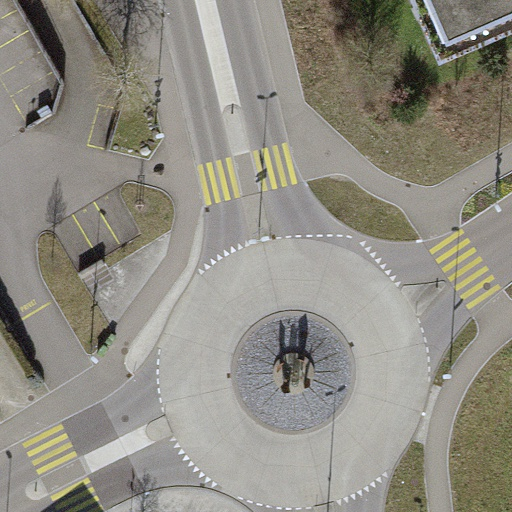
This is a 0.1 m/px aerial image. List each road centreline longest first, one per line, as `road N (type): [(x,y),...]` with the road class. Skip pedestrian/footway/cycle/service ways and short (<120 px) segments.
road 1 (tertiary): [(207,0),(276,271)]
road 2 (tertiary): [(4,511),(200,405)]
road 3 (tertiary): [(314,469),(346,457),(389,407),(396,374),(376,311)]
road 4 (tertiary): [(276,271),(243,283),(217,306),(194,371),(200,405)]
road 5 (residential): [(376,311),(511,234)]
road 6 (tertiary): [(200,405),(214,430),(258,464),(314,469)]
